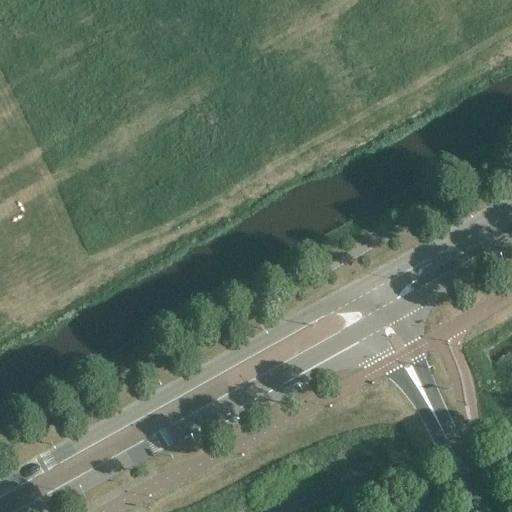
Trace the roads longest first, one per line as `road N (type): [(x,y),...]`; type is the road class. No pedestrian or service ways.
road 1 (tertiary): [(361,286),(0,487)]
road 2 (tertiary): [(34,511),(363,328)]
road 3 (tertiary): [(511,204),(361,286)]
road 4 (tertiary): [(476,511),(418,385)]
road 5 (tertiary): [(393,311),(511,242)]
